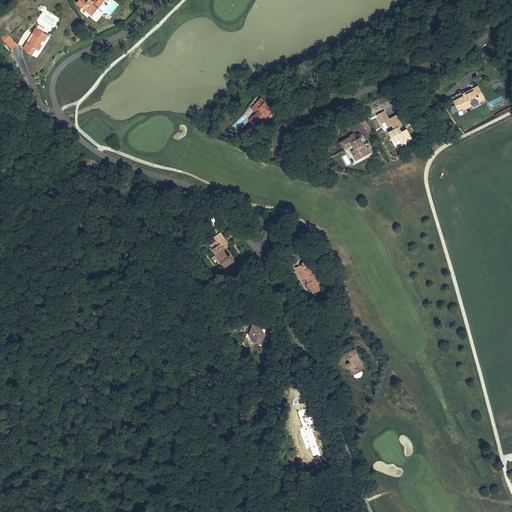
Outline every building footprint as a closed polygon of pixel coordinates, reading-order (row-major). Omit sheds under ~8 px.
[(86,0),(84,2),(81,0),(80,0),(79,2),(76,0),(72,0),(69,4),(75,8),(75,10),(78,12),(85,17),(97,0),(86,0)] [(112,1),(105,10),(110,15),(118,5),(112,1)] [(400,31),(396,24),(391,27),(395,34),(400,31)] [(31,50),(35,41),(38,34),(26,28),(23,33),(26,34),(22,43),(19,42),(15,50),(19,51),(19,53),(24,56),(28,48),(31,50)] [(0,41),(0,50),(5,52),(8,45),(0,41)] [(461,90),(447,98),(449,101),(450,100),(455,109),(458,108),(460,110),(468,105),(469,107),(476,104),(475,102),(481,98),(475,87),(462,93),(461,90)] [(255,108),(251,112),(245,119),(251,125),(267,109),(255,98),(250,103),(255,108)] [(251,112),(255,108),(250,103),(246,108),(251,112)] [(365,130),(368,129),(362,118),(358,121),(361,126),(362,125),(365,130)] [(383,129),(386,127),(390,125),(386,118),(379,122),(383,129)] [(397,121),(390,125),(386,127),(389,132),(393,130),(395,134),(389,137),(395,146),(400,143),(401,145),(410,139),(407,134),(402,137),(399,132),(402,130),(397,121)] [(352,153),(349,155),(352,160),(364,153),(359,144),(355,136),(351,138),(348,139),(346,135),(335,141),(340,148),(348,145),(350,149),(352,153)] [(403,148),(412,143),(410,139),(401,145),(403,148)] [(363,141),(359,144),(364,153),(369,151),(363,141)] [(223,252),(218,247),(211,252),(213,255),(209,258),(207,259),(211,265),(214,263),(219,269),(217,271),(221,277),(230,269),(226,264),(224,265),(219,259),(219,255),(223,252)] [(295,263),(296,265),(289,268),(296,280),(302,277),(305,281),(300,284),(303,289),(304,288),(307,293),(314,289),(311,285),(314,283),(309,274),(307,275),(302,265),(301,266),(299,262),(295,263)] [(242,333),(239,342),(244,343),(243,349),(252,351),(254,343),(250,336),(242,333)] [(350,371),(356,380),(364,375),(355,361),(359,359),(355,353),(350,356),(352,359),(350,361),(355,368),(350,371)] [(352,367),(349,369),(350,371),(355,368),(350,361),(352,359),(350,356),(347,358),(352,367)] [(355,361),(364,375),(367,372),(359,359),(355,361)]
